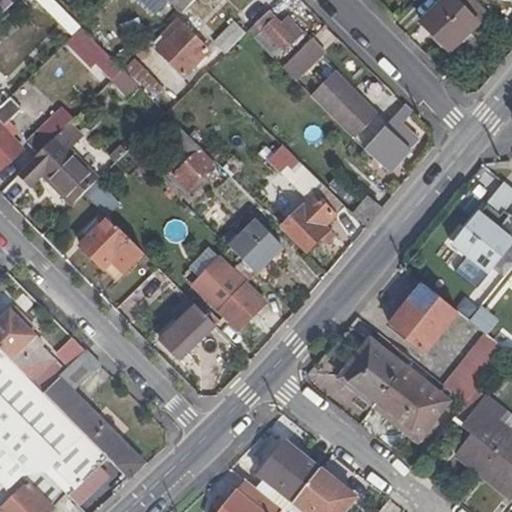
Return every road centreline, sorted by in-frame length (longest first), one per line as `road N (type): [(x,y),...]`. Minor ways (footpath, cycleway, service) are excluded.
road 1 (tertiary): [(204,440),(468,141)]
road 2 (residential): [(0,239),(204,440)]
road 3 (residential): [(330,0),(468,141)]
